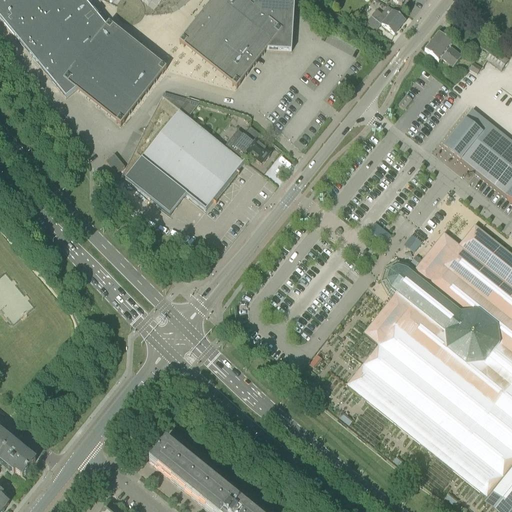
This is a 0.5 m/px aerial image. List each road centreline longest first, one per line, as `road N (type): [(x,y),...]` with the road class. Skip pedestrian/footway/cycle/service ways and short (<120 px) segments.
road 1 (unclassified): [(183,327),(415,40)]
road 2 (secondary): [(396,511),(307,444),(183,327)]
road 3 (secondary): [(183,327),(0,131)]
road 4 (secondary): [(165,351),(254,435),(354,511)]
road 5 (secondary): [(0,167),(165,351)]
road 6 (tertiary): [(85,452),(165,351)]
